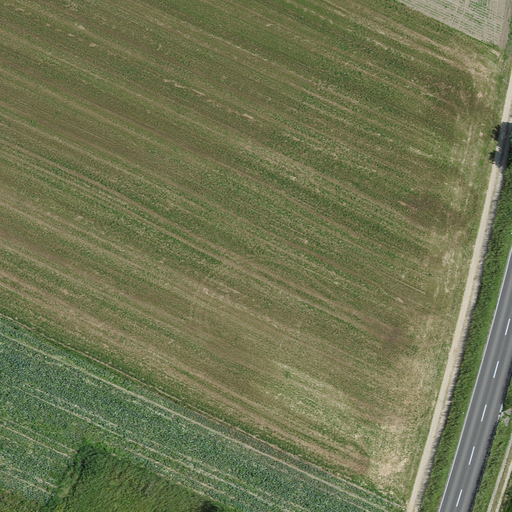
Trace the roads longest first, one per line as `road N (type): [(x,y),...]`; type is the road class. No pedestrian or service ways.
road 1 (track): [(511,90),(410,511)]
road 2 (primary): [(453,511),(511,308)]
